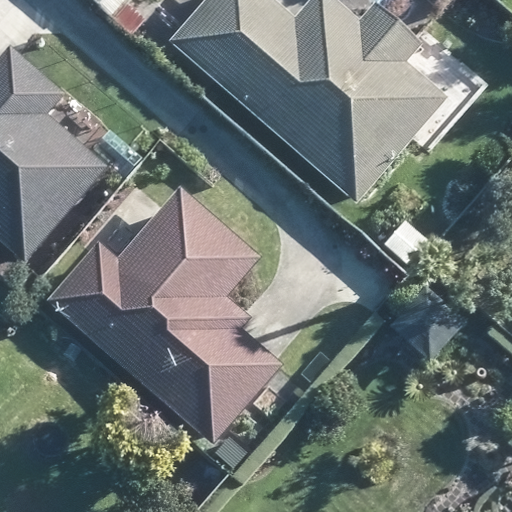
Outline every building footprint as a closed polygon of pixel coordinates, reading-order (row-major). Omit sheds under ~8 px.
[(415,43),(407,37),(372,7),(357,24),(329,0),(310,0),(293,20),(269,0),(208,0),(169,46),(354,208),(412,141),(446,101),(404,65),(419,48),(415,43)] [(69,99),(20,55),(0,77),(0,248),(27,273),(110,180),(47,123),(69,99)] [(59,310),(220,448),(287,368),(246,333),(255,323),(234,305),(270,262),(185,190),(124,263),(109,251),(59,310)] [(461,343),(428,306),(399,333),(432,370),(461,343)] [(484,511),(511,511),(511,483),(506,480),(484,511)]
